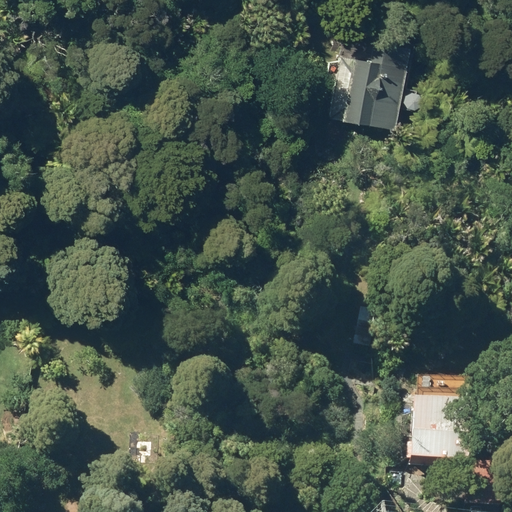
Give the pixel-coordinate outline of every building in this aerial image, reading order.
[(334,120),(386,127),(397,45),(364,41),(362,59),(343,56),(334,120)] [(349,343),(366,347),(373,310),(356,307),(349,343)] [(13,365),(29,366),(29,356),(14,355),(13,365)] [(400,462),(461,467),(465,405),(405,401),(400,462)] [(460,506),(487,506),(489,471),(461,469),(460,506)]
